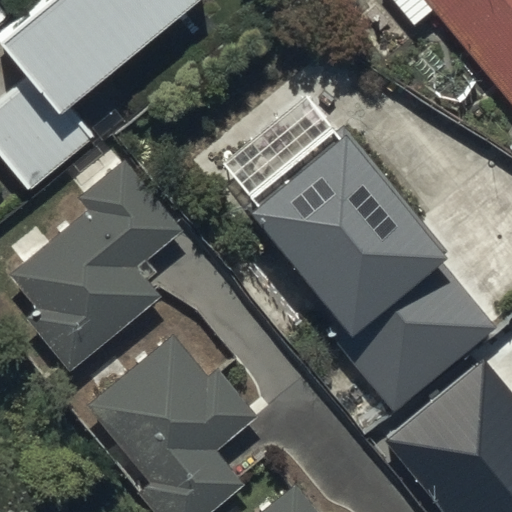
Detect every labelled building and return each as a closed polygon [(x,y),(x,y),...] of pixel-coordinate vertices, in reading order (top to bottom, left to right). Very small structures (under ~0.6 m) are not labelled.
[(83,123),(209,19),(194,0),(193,0),(42,0),(0,35),(0,36),(29,71),(0,95),(0,152),(29,187),(92,134),(83,123)] [(511,0),(385,0),(412,31),(430,15),(511,112),(511,0)] [(495,334),(437,264),(443,259),(344,139),(338,144),(331,137),(246,207),(255,219),(247,226),(348,350),(339,357),(391,421),(495,334)] [(77,206),(87,218),(8,282),(36,317),(25,326),(66,377),(157,303),(133,274),(180,236),(124,168),(77,206)] [(169,341),(83,412),(148,489),(139,497),(151,511),(210,511),(236,491),(209,458),(254,422),(215,375),(205,384),(169,341)] [(310,511),(292,489),(263,511),(310,511)]
